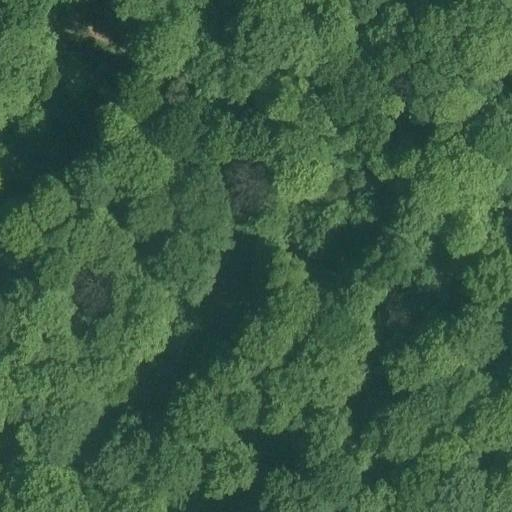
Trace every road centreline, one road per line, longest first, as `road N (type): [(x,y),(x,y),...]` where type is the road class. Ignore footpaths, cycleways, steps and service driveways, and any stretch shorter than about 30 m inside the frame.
road 1 (track): [(511,201),(234,95)]
road 2 (track): [(141,52),(20,0)]
